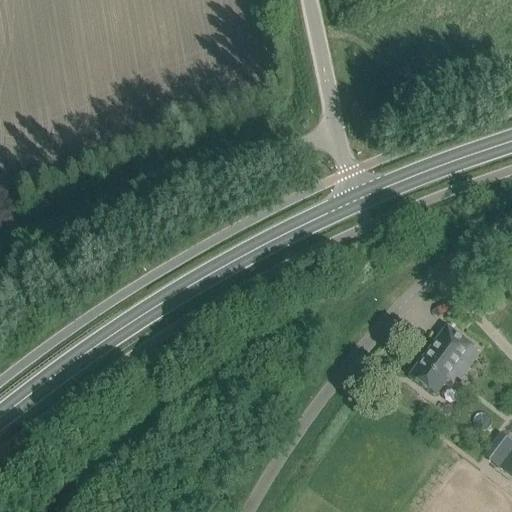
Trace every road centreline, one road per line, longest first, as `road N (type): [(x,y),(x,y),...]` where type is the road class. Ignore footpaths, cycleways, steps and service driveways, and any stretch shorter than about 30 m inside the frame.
road 1 (secondary): [(0,416),(197,277),(357,198)]
road 2 (unclassified): [(248,511),(341,371),(395,311),(511,220)]
road 3 (unclassified): [(40,223),(336,133)]
road 4 (secondary): [(357,198),(511,143)]
road 5 (unclassified): [(336,133),(308,0)]
